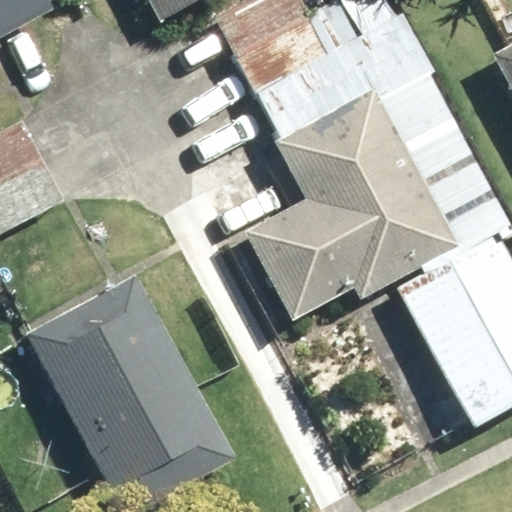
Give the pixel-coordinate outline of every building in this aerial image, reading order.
[(0,0),(0,47),(4,46),(0,38),(0,37),(58,9),(53,0),(0,0)] [(152,0),(163,19),(197,0),(152,0)] [(301,0),(248,0),(217,17),(281,136),(275,139),(307,197),(247,230),(295,320),(356,287),(363,299),(395,282),(477,427),(511,407),(511,249),(506,238),(511,235),(511,220),(433,74),(437,71),(405,11),(359,36),(339,0),(333,0),(309,13),(301,0)] [(511,42),(494,52),(511,84),(511,42)] [(16,117),(0,125),(0,235),(63,201),(16,117)] [(131,511),(238,454),(138,272),(31,330),(131,511)] [(0,506),(17,497),(0,468),(0,506)]
